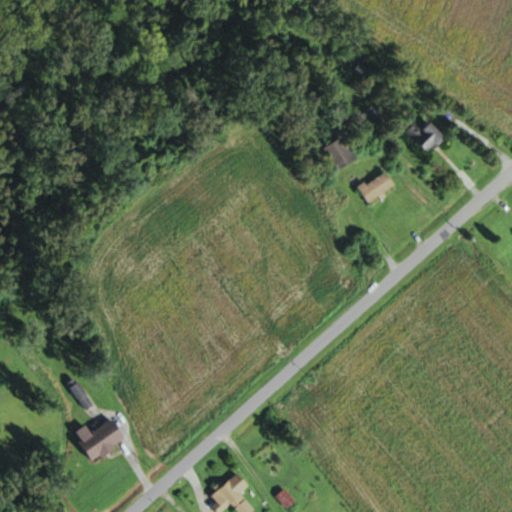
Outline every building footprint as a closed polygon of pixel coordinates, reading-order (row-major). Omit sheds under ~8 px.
[(422,128),(414,121),(404,132),(428,154),(444,136),(428,122),(422,128)] [(357,159),(344,136),(320,148),(333,172),(357,159)] [(394,185),(383,170),(357,189),(368,204),(394,185)] [(92,405),(77,381),(69,386),(84,410),(92,405)] [(90,432),(86,425),(75,432),(92,461),(126,440),(113,418),(90,432)] [(268,471),(283,463),(273,443),(258,451),(268,471)] [(220,511),(231,503),(238,511),(253,511),(255,511),(240,492),(249,485),(238,472),(208,496),(220,511)] [(294,500),(283,489),(275,497),(286,508),(294,500)]
